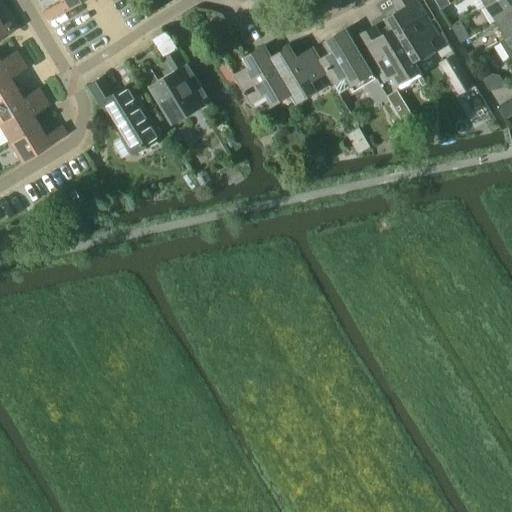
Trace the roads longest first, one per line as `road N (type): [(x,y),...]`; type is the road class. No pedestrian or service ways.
road 1 (residential): [(0,186),(73,141),(82,105),(68,79)]
road 2 (residential): [(68,79),(197,0)]
road 3 (residential): [(353,0),(288,30),(250,21),(227,0)]
